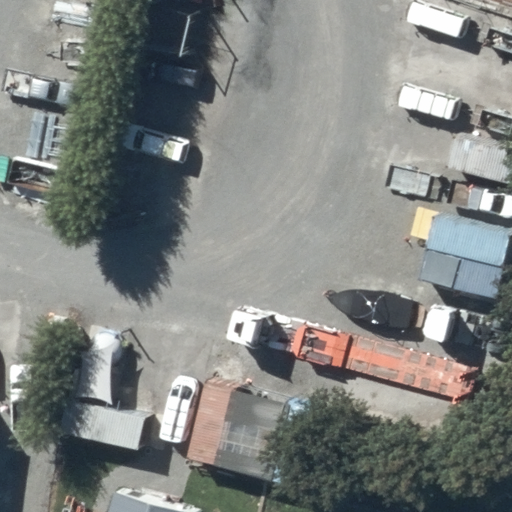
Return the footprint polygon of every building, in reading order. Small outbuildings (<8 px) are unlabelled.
[(511,126),(389,100),(383,132),(511,161),(511,126)] [(511,180),(441,167),(435,196),(467,202),(465,211),(511,219),(511,180)] [(511,271),(331,220),(325,254),(511,307),(511,271)] [(450,407),(458,373),(366,352),(359,386),(450,407)] [(267,389),(221,381),(207,458),(253,466),(267,389)] [(161,403),(97,391),(90,431),(170,446),(175,417),(159,414),(161,403)]
